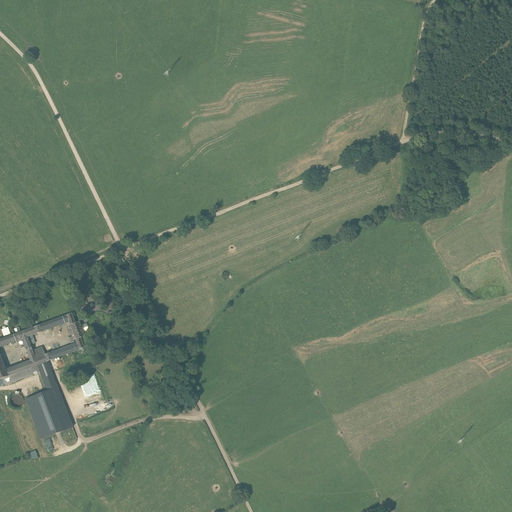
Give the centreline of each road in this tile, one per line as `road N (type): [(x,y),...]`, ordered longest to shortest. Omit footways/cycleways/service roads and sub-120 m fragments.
road 1 (track): [(122,248),(401,143)]
road 2 (track): [(122,248),(251,511)]
road 3 (track): [(0,33),(33,69),(122,248)]
road 4 (track): [(401,143),(432,0)]
road 5 (unclassified): [(0,296),(122,248)]
